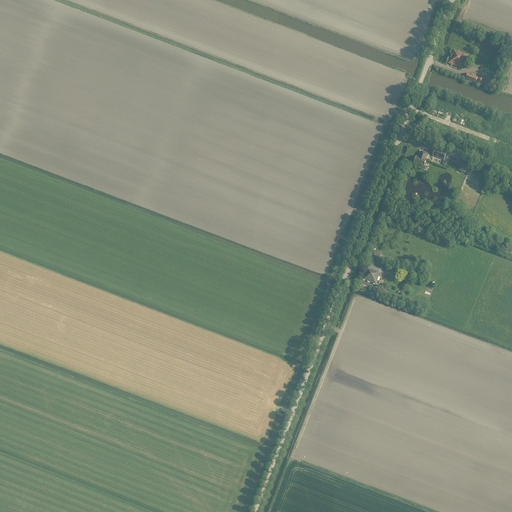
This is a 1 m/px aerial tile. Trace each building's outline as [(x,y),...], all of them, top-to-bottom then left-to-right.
[(464,65),(468,55),(453,50),(448,63),(462,69),(464,64),(464,65)] [(475,84),(478,78),(468,74),(466,80),(475,84)] [(446,166),(450,157),(445,155),(445,154),(434,150),(432,156),(438,158),(436,162),(446,166)] [(413,163),(423,167),(425,160),(427,154),(421,152),(418,158),(416,157),(413,163)] [(466,162),(461,161),(458,170),(462,172),(466,162)] [(381,257),(374,254),(371,261),(378,263),(381,257)] [(378,277),(382,268),(370,263),(363,280),(376,285),(379,277),(378,277)]
